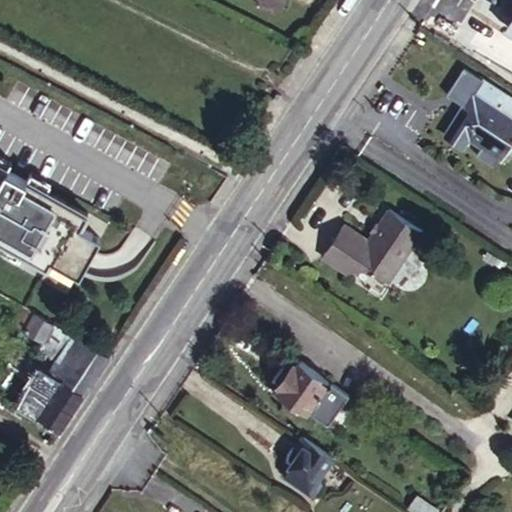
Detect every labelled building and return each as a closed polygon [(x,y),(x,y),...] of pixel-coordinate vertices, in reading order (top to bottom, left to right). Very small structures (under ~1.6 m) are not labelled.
[(258,0),(258,5),(267,9),(271,7),(274,9),(279,0),(258,0)] [(511,95),(485,79),(477,92),(474,90),(444,134),(474,153),(480,145),(498,157),(511,135),(511,95)] [(0,254),(42,278),(46,272),(75,289),(96,251),(76,239),(84,225),(24,191),(23,193),(2,180),(3,178),(0,176),(0,254)] [(388,256),(376,274),(387,282),(408,295),(443,246),(411,224),(388,256)] [(388,256),(364,240),(344,269),(369,285),(376,274),(388,256)] [(376,274),(369,285),(387,282),(376,274)] [(25,330),(35,312),(25,306),(14,324),(25,330)] [(25,330),(41,342),(53,323),(35,312),(25,330)] [(15,406),(60,432),(110,356),(53,323),(41,342),(38,348),(58,360),(50,372),(38,366),(15,406)] [(350,396),(298,361),(294,365),(288,361),(274,382),(280,386),(276,392),(327,428),(350,396)] [(6,400),(11,404),(15,397),(9,394),(6,400)] [(331,458),(300,437),(298,441),(290,446),(289,448),(285,452),(284,454),(283,458),(283,460),(283,463),(288,465),(283,475),(310,496),(320,483),(315,479),(331,458)] [(407,511),(439,511),(440,511),(415,495),(404,510),(407,511)]
